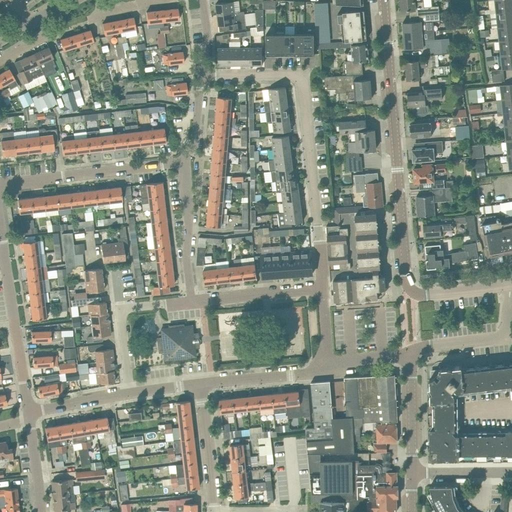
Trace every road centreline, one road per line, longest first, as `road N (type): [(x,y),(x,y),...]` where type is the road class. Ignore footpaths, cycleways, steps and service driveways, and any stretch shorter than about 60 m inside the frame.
road 1 (residential): [(322,288),(302,75),(200,74)]
road 2 (residential): [(414,293),(405,277),(383,0)]
road 3 (residential): [(0,185),(183,162)]
road 4 (residential): [(28,409),(1,242)]
road 5 (residential): [(129,393),(122,310),(191,302)]
road 6 (residential): [(411,350),(503,335),(510,286)]
road 7 (residential): [(191,302),(183,162)]
road 8 (residential): [(199,383),(309,373),(328,363)]
road 9 (residential): [(213,511),(199,383)]
road 10 (residential): [(411,472),(411,350)]
